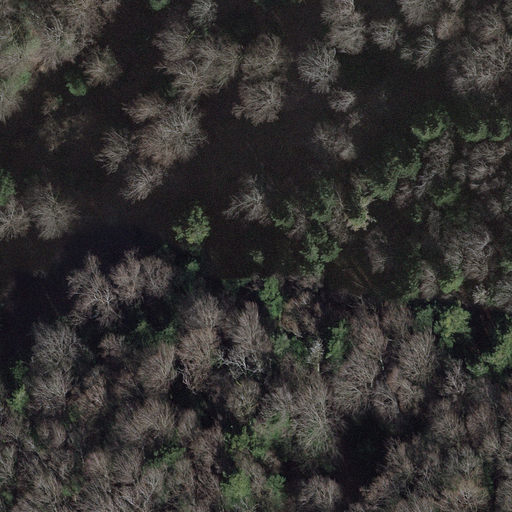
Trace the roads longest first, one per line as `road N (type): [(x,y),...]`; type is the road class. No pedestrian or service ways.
road 1 (track): [(0,372),(248,194),(511,55)]
road 2 (track): [(511,349),(377,511)]
road 3 (track): [(0,136),(107,0)]
